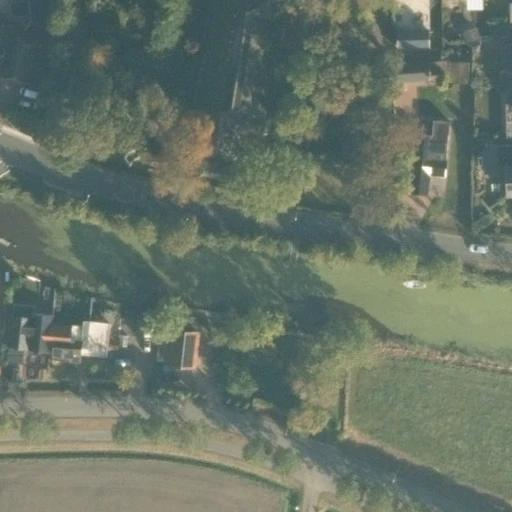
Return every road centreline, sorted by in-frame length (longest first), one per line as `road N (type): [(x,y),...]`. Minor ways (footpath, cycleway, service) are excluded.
road 1 (tertiary): [(511,259),(244,221),(119,192),(0,149)]
road 2 (tertiary): [(460,511),(325,452),(216,418),(143,407),(0,408)]
